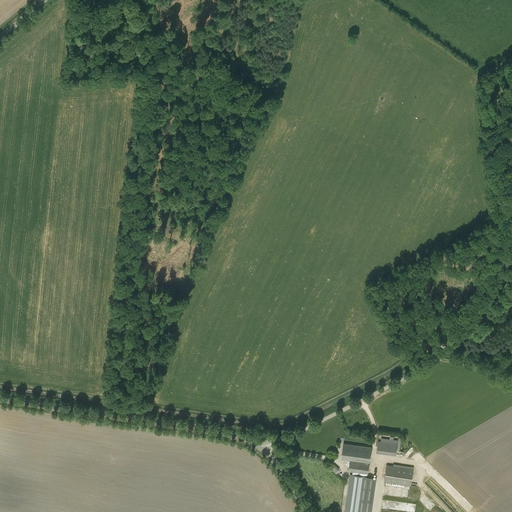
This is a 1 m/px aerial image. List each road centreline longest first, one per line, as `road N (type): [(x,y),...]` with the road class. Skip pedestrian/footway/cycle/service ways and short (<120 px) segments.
road 1 (unclassified): [(260,448),(423,365),(511,254)]
road 2 (tertiary): [(260,448),(226,432),(0,397)]
